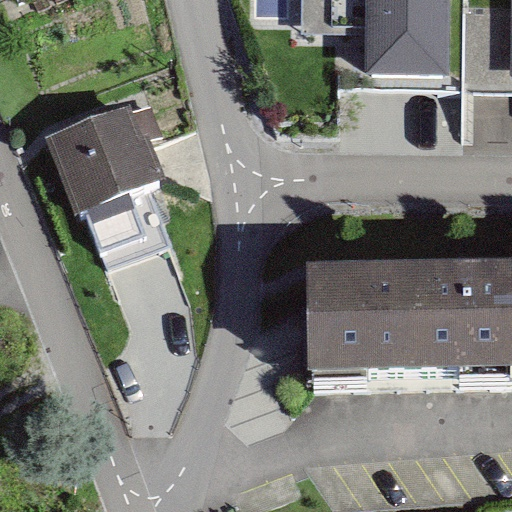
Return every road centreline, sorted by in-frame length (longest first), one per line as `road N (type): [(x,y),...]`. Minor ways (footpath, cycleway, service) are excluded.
road 1 (residential): [(0,164),(117,469),(144,511)]
road 2 (residential): [(252,187),(236,324),(185,469),(144,511)]
road 3 (residential): [(252,187),(298,180),(511,182)]
road 4 (residential): [(193,0),(228,145),(252,187)]
